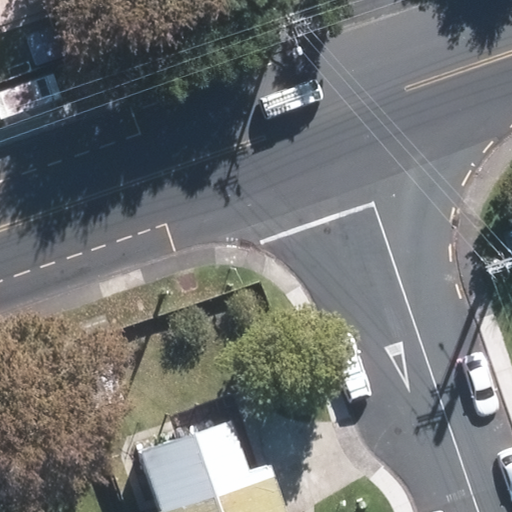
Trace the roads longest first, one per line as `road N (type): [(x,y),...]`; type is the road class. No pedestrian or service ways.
road 1 (residential): [(386,95),(377,154),(383,234),(478,511)]
road 2 (secondary): [(386,95),(0,232)]
road 3 (secondary): [(511,52),(386,95)]
